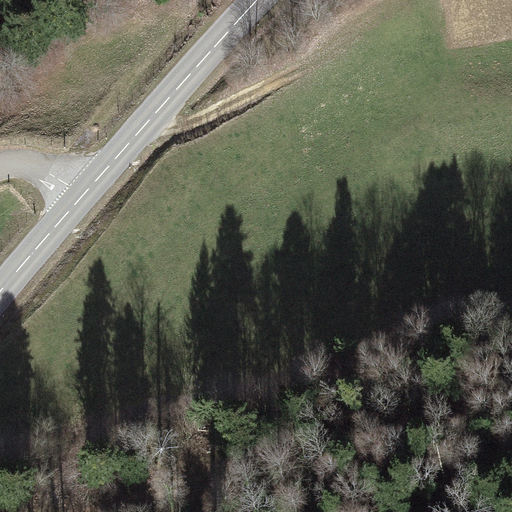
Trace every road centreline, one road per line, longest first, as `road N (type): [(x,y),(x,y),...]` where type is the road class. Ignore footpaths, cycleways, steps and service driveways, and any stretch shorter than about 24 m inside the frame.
road 1 (track): [(81,511),(237,455),(511,400)]
road 2 (tertiary): [(264,0),(0,295)]
